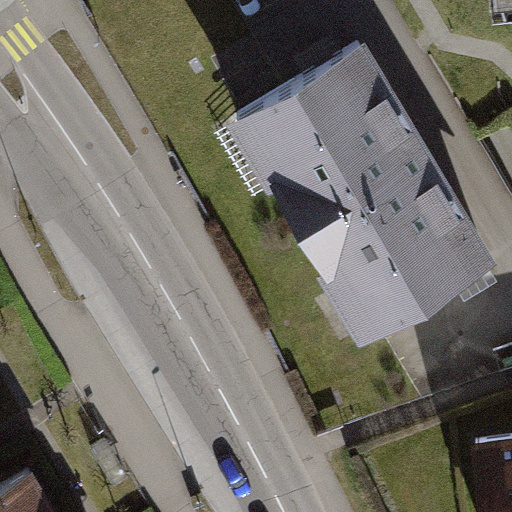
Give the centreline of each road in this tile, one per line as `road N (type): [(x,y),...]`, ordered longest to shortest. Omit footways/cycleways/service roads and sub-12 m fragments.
road 1 (secondary): [(49,137),(122,231),(236,419),(282,511)]
road 2 (secondary): [(49,137),(0,7)]
